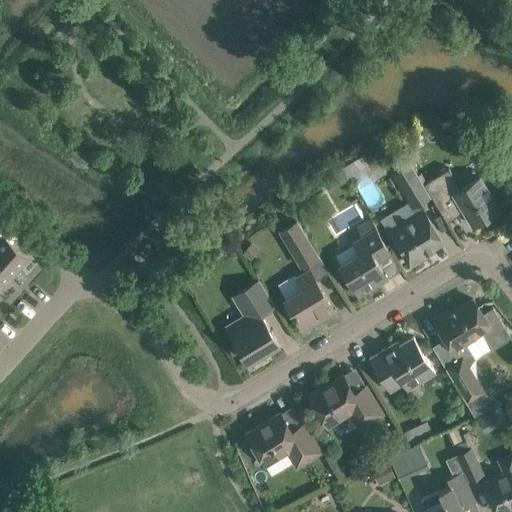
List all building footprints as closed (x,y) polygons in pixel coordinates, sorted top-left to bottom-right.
[(471,131),(460,127),(457,137),(468,141),(471,131)] [(409,160),(392,171),(413,204),(429,194),(423,183),(421,181),(409,160)] [(448,167),(423,183),(429,194),(431,196),(441,213),(459,202),(463,210),(472,224),(499,208),(489,191),(479,176),(460,187),(448,167)] [(329,191),(340,183),(336,176),(324,182),(329,191)] [(441,240),(423,210),(389,230),(399,246),(409,263),(425,253),(423,251),(441,240)] [(297,218),(279,229),(301,264),(318,254),(297,218)] [(356,226),(362,237),(353,242),(359,251),(339,263),(358,294),(387,277),(376,259),(389,251),(369,218),(356,226)] [(3,234),(0,237),(0,263),(13,275),(29,257),(3,234)] [(250,258),(259,247),(251,240),(242,252),(250,258)] [(0,263),(0,289),(13,275),(0,263)] [(285,297),(292,310),(303,327),(323,315),(321,313),(327,309),(329,312),(333,309),(309,269),(297,276),(303,286),(285,297)] [(249,314),(229,326),(227,324),(226,325),(248,361),(278,342),(260,312),(274,303),(259,278),(236,292),(249,314)] [(446,310),(434,318),(446,336),(452,348),(458,358),(461,356),(468,367),(475,355),(492,346),(492,347),(510,336),(491,305),(481,311),(472,298),(448,313),(446,310)] [(406,388),(421,379),(435,371),(413,335),(399,344),(397,340),(390,344),(392,348),(386,352),(384,348),(369,357),(389,390),(402,381),(406,388)] [(458,358),(444,366),(465,400),(473,414),(491,405),(482,390),(468,367),(461,356),(458,358)] [(308,394),(319,411),(327,425),(350,411),(359,427),(383,412),(376,402),(366,385),(354,392),(342,373),(330,381),(331,382),(324,386),(323,385),(308,394)] [(320,450),(314,440),(303,422),(291,430),(280,411),(268,419),(269,421),(265,423),(264,421),(246,432),(256,449),(265,463),(287,449),(296,465),(320,450)] [(419,439),(413,426),(403,430),(409,443),(419,439)] [(470,447),(469,448),(465,439),(454,445),(458,453),(457,453),(468,478),(481,473),(470,447)] [(398,449),(389,454),(399,475),(409,471),(398,449)] [(482,481),(488,494),(496,511),(511,504),(511,452),(498,458),(504,471),(482,481)] [(394,475),(388,462),(371,469),(378,483),(394,475)] [(421,498),(426,511),(427,511),(463,511),(462,508),(475,502),(467,484),(461,471),(446,477),(450,485),(421,498)]
